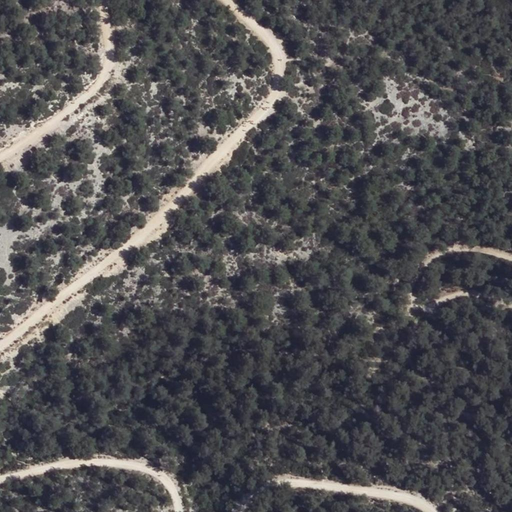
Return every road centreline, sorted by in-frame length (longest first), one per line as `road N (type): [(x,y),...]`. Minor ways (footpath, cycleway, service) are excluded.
road 1 (track): [(229,0),(274,47),(279,70),(263,112),(142,234),(0,345)]
road 2 (track): [(102,0),(109,60),(100,84),(0,159)]
road 3 (track): [(0,480),(69,464),(149,468),(166,477),(181,511)]
road 4 (track): [(238,511),(260,492),(297,483),(385,494),(431,511)]
